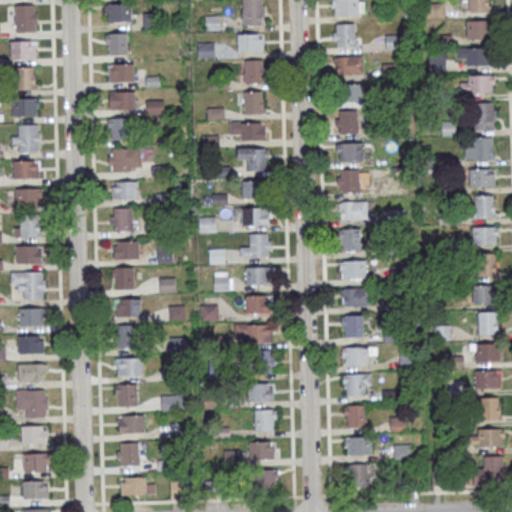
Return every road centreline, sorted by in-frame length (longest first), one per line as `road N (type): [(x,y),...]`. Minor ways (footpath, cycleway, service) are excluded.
road 1 (residential): [(310,511),(294,0)]
road 2 (residential): [(82,511),(68,0)]
road 3 (residential): [(511,507),(385,511)]
